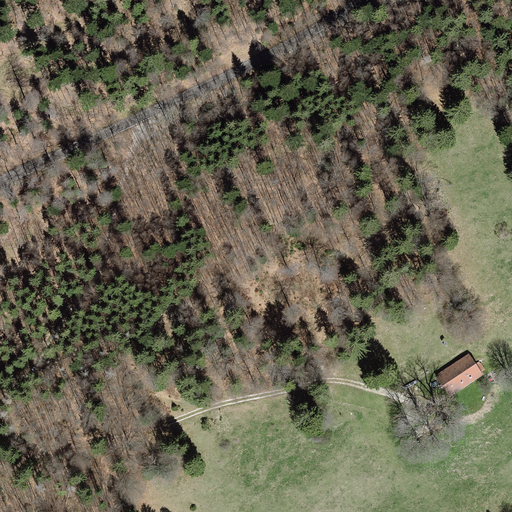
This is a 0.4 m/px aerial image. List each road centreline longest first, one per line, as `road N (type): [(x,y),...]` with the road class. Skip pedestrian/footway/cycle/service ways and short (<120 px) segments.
road 1 (track): [(487,408),(464,420),(429,417),(408,389),(336,383),(169,432),(102,431),(0,464)]
road 2 (tertiary): [(355,0),(255,59),(0,180)]
road 3 (track): [(0,386),(75,303),(115,204),(129,118)]
road 4 (track): [(86,271),(90,313),(106,337),(180,374),(192,426)]
